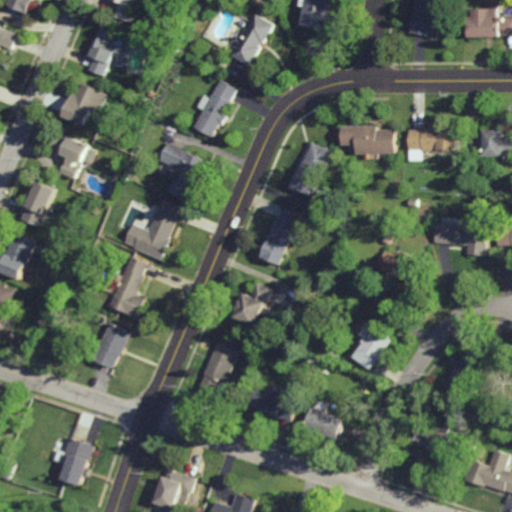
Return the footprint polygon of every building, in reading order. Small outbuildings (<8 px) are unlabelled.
[(35,0),(31,12),(28,11),(27,14),(10,7),(12,0),(35,0)] [(138,0),(135,9),(134,9),(131,15),(136,17),(135,22),(115,14),(119,3),(114,2),(114,0),(138,0)] [(334,0),(331,16),(329,16),(327,27),(325,26),(324,29),(306,26),(306,23),(304,22),(307,0),(334,0)] [(440,0),(435,33),(413,30),(418,0),(440,0)] [(511,34),(468,35),(469,14),(474,14),(474,7),(488,6),(488,3),(490,3),(491,3),(492,6),(499,6),(500,15),(511,15),(511,34)] [(265,43),(263,42),(261,45),(263,46),(252,66),(233,54),(257,14),(276,25),(265,43)] [(16,47),(4,42),(3,44),(2,43),(0,47),(0,23),(21,33),(16,47)] [(125,45),(124,45),(120,56),(115,55),(107,74),(92,69),(97,55),(92,53),(98,38),(101,39),(102,37),(99,36),(102,25),(123,33),(124,34),(128,36),(125,45)] [(225,124),(222,123),(214,137),(196,127),(206,110),(212,98),(223,79),(240,89),(239,90),(233,100),(233,101),(235,102),(227,115),(229,116),(229,117),(225,124)] [(105,108),(103,111),(98,109),(96,108),(95,110),(95,111),(94,113),(92,117),(89,124),(71,116),(66,114),(66,113),(72,100),(73,99),(73,97),(74,95),(76,91),(80,93),(86,81),(111,93),(105,108)] [(157,98),(150,95),(152,90),(159,93),(157,98)] [(381,128),(383,128),(398,128),(398,151),(378,152),(362,152),(359,152),(359,143),(345,143),(345,124),(347,124),(358,124),(380,124),(381,124),(381,128)] [(442,126),(461,126),(461,148),(456,148),(441,148),(441,149),(435,149),(430,149),(426,149),(426,148),(416,148),(413,148),(413,128),(415,128),(424,128),(425,128),(425,124),(439,124),(441,124),(442,124),(442,126)] [(511,135),(511,155),(488,155),(485,155),(484,155),(484,153),(484,134),(484,128),(506,128),(506,135),(509,135),(511,135)] [(95,162),(90,161),(88,160),(87,159),(86,162),(85,162),(79,160),(76,166),(82,169),(79,177),(79,178),(63,172),(67,163),(68,163),(69,161),(71,157),(71,156),(65,153),(54,149),(52,148),(59,130),(71,135),(81,139),(87,141),(93,144),(92,147),(99,150),(95,162)] [(314,194),(312,194),(298,187),(294,184),(304,165),(305,163),(316,141),(336,151),(332,159),(330,163),(323,176),(314,194)] [(191,199),(181,194),(172,191),(170,190),(175,179),(180,167),(173,165),(161,159),(168,144),(169,142),(183,148),(208,159),(200,177),(198,182),(191,199)] [(43,226),(25,218),(26,215),(30,205),(29,205),(33,196),(35,191),(40,180),(59,188),(52,204),(49,211),(48,212),(49,213),(48,215),(47,218),(43,226)] [(175,232),(174,232),(172,237),(173,237),(172,240),(168,249),(164,259),(137,248),(145,228),(146,227),(152,230),(157,217),(165,198),(183,206),(182,208),(178,218),(179,218),(180,219),(175,232)] [(412,206),(412,198),(420,198),(420,206),(412,206)] [(302,219),(301,222),(294,238),(283,264),(264,255),(272,237),(272,236),(281,217),(283,218),(287,208),(288,206),(305,213),(303,217),(302,219)] [(488,255),(471,253),(471,249),(471,244),(468,244),(450,242),(440,241),(437,241),(439,223),(441,223),(461,225),(491,227),(488,255)] [(402,234),(393,230),(395,225),(404,230),(402,234)] [(511,245),(503,245),(500,245),(500,225),(511,225),(511,245)] [(34,250),(22,279),(1,270),(2,267),(7,255),(8,253),(9,253),(11,250),(15,239),(19,241),(22,232),(39,239),(38,240),(34,250)] [(394,243),(386,239),(389,232),(397,236),(394,243)] [(403,256),(405,251),(414,255),(412,260),(424,264),(416,283),(399,276),(399,278),(388,273),(389,272),(389,271),(381,268),(388,250),(403,256)] [(140,318),(129,313),(130,311),(114,305),(121,286),(127,272),(134,256),(150,262),(149,264),(145,274),(147,275),(140,292),(140,294),(139,294),(149,298),(140,318)] [(18,312),(18,313),(10,310),(9,311),(3,327),(1,331),(1,332),(0,331),(0,282),(19,290),(15,299),(21,301),(22,302),(21,304),(18,312)] [(269,301),(268,303),(267,306),(263,316),(259,325),(238,316),(241,308),(240,308),(240,307),(243,300),(244,300),(247,293),(254,295),(259,282),(274,288),(273,291),(269,301)] [(125,356),(123,356),(117,370),(113,368),(99,362),(96,361),(97,359),(97,358),(108,334),(113,320),(136,330),(127,351),(126,352),(125,356)] [(385,353),(382,357),(376,366),(374,368),(371,366),(368,364),(356,356),(367,341),(365,340),(365,338),(367,337),(362,333),(366,327),(370,322),(377,326),(395,339),(386,351),(385,353)] [(227,394),(220,391),(219,393),(218,396),(216,395),(205,391),(202,389),(208,374),(207,374),(213,359),(214,358),(221,340),(242,349),(229,381),(231,383),(230,385),(227,394)] [(488,361),(489,362),(477,379),(464,397),(448,384),(460,369),(458,368),(459,366),(460,365),(472,349),(475,352),(488,361)] [(318,371),(312,369),(314,363),(320,365),(318,371)] [(278,393),(280,388),(285,389),(287,390),(289,391),(288,396),(301,401),(294,422),(292,421),(282,418),(268,413),(266,413),(267,410),(255,406),(261,388),(270,390),(278,393)] [(5,431),(3,431),(0,430),(0,407),(11,412),(9,420),(8,423),(5,431)] [(340,439),(324,434),(321,433),(308,428),(315,407),(316,408),(327,412),(347,419),(346,421),(342,434),(340,439)] [(448,433),(459,437),(459,438),(467,441),(463,454),(461,453),(460,458),(454,475),(432,467),(438,451),(435,450),(434,449),(430,448),(430,447),(415,442),(417,437),(420,428),(421,426),(434,430),(436,423),(450,427),(448,433)] [(89,471),(89,473),(84,486),(64,480),(69,466),(70,464),(57,460),(61,450),(68,452),(70,446),(73,437),(76,438),(85,441),(94,444),(98,445),(89,471)] [(482,457),(476,455),(479,447),(485,449),(482,457)] [(508,470),(511,471),(511,491),(509,491),(508,491),(508,492),(489,485),(488,487),(487,487),(486,486),(468,480),(475,459),(492,465),(498,450),(511,454),(511,457),(511,460),(508,470)] [(11,480),(2,476),(8,460),(14,463),(17,464),(18,464),(11,480)] [(194,477),(199,478),(194,494),(191,493),(189,496),(188,500),(183,511),(158,511),(156,511),(159,503),(158,503),(162,490),(163,487),(166,476),(168,476),(170,468),(185,473),(194,477)] [(253,511),(215,511),(219,501),(235,506),(235,505),(239,494),(239,492),(258,499),(253,511)]
